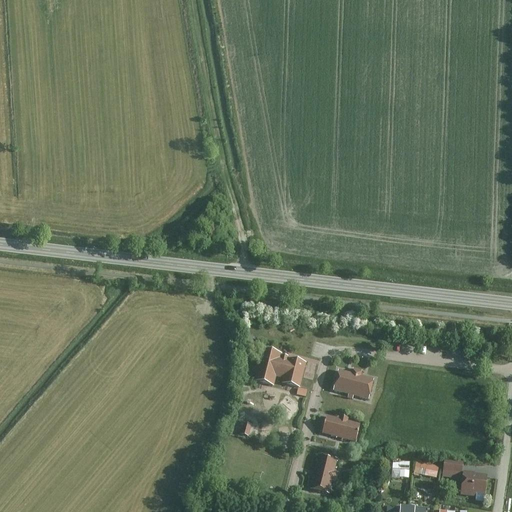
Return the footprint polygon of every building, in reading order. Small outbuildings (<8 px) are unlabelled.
[(307,366),(264,353),(255,382),(274,387),(276,378),(284,381),(283,384),(300,389),(307,366)] [(369,402),(374,381),(361,378),(362,373),(352,370),(350,376),(337,373),(332,394),(369,402)] [(354,444),(358,427),(345,424),(346,419),(341,418),(340,422),(327,418),(322,437),(354,444)] [(245,424),(243,435),(249,436),(251,425),(245,424)] [(335,462),(317,457),(309,490),(328,495),(331,484),(334,485),(337,475),(332,473),(335,462)] [(409,477),(407,462),(394,463),(395,471),(402,470),(403,478),(409,477)] [(461,478),(462,465),(444,464),(444,477),(461,478)] [(435,478),(438,468),(428,466),(426,476),(435,478)] [(483,497),(485,478),(462,476),(460,495),(483,497)]
